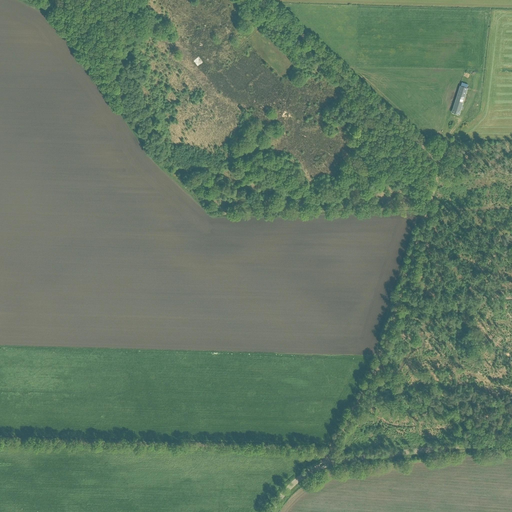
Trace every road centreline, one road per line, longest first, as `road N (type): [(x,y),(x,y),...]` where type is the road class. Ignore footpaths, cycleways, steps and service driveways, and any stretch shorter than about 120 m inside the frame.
road 1 (track): [(325,462),(377,366),(438,164)]
road 2 (tertiary): [(271,511),(287,487),(325,462),(511,440)]
road 3 (track): [(263,0),(438,164)]
